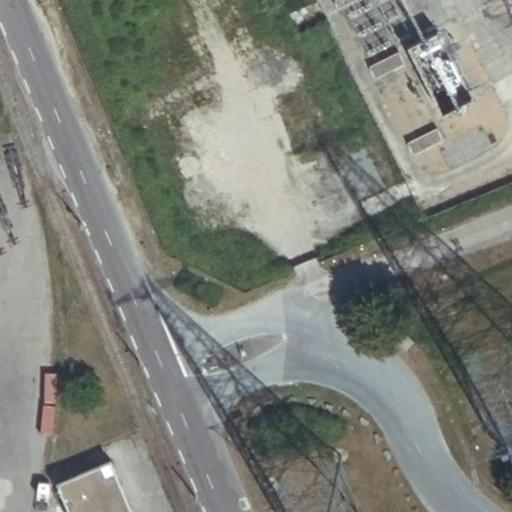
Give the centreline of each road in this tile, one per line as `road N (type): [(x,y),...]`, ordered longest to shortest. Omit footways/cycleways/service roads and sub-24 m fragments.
road 1 (unclassified): [(3,0),(220,511)]
road 2 (unknown): [(84,192),(316,72)]
